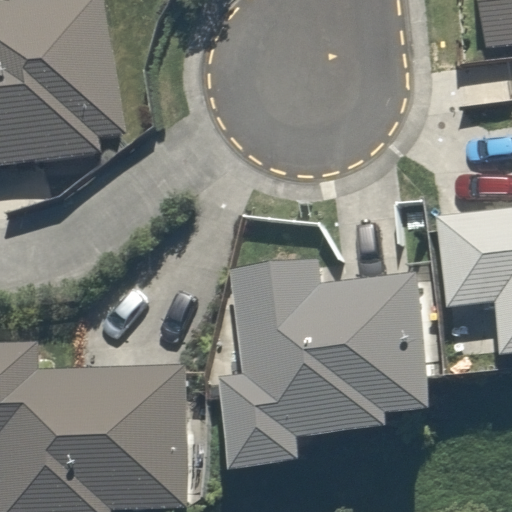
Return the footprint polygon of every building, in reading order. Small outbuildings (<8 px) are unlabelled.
[(0,173),(102,158),(99,142),(128,137),(106,0),(78,0),(0,12),(0,173)] [(511,0),(487,0),(493,53),(511,50),(511,0)] [(505,306),(511,359),(511,212),(447,219),(456,311),(505,306)] [(328,263),(241,274),(255,379),(230,382),(243,476),(317,466),(313,443),(404,432),(402,419),(443,414),(425,276),(331,288),(328,263)] [(198,511),(195,368),(49,374),(48,347),(0,348),(0,511),(198,511)]
